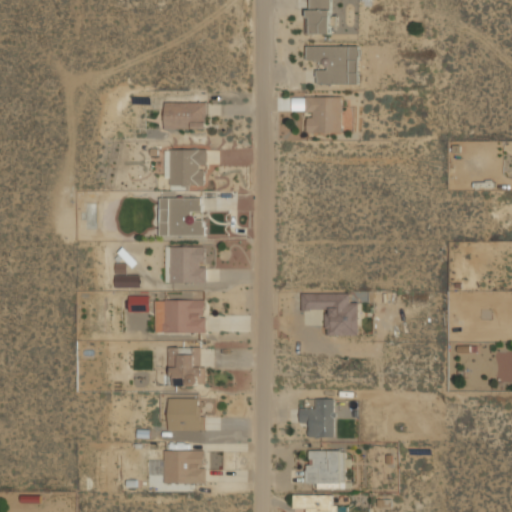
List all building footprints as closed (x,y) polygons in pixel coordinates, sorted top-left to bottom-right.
[(307,0),(307,33),(332,33),(332,0),(307,0)] [(360,84),(360,45),(306,45),(306,61),(317,61),(317,84),(360,84)] [(306,95),(306,132),(342,132),(342,95),(306,95)] [(165,128),(207,128),(207,100),(165,100),(165,128)] [(206,148),(170,148),(170,184),(206,184),(206,148)] [(160,235),(204,235),(204,197),(160,197),(160,235)] [(166,283),(207,283),(207,245),(166,245),(166,283)] [(141,286),(141,274),(116,275),(116,287),(141,286)] [(359,302),(351,302),(351,293),(302,293),(302,309),(326,309),(327,334),(360,334),(359,302)] [(129,295),(129,311),(150,311),(150,295),(129,295)] [(206,332),(206,298),(155,298),(155,332),(206,332)] [(170,385),(206,385),(206,345),(170,345),(170,385)] [(204,430),(204,397),(169,397),(169,430),(204,430)] [(336,437),(336,398),(316,397),(316,407),(301,407),(301,420),(311,420),(311,437),(336,437)] [(206,483),(206,449),(165,449),(165,459),(152,459),(152,473),(165,473),(165,483),(206,483)] [(306,449),(306,483),(342,483),(342,449),(306,449)] [(336,511),(336,493),(293,494),(294,509),(304,509),(304,511),(336,511)]
